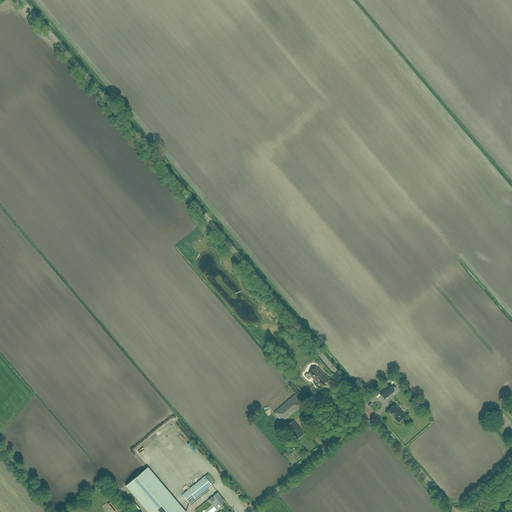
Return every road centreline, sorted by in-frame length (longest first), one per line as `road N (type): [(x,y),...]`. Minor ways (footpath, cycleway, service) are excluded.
road 1 (unclassified): [(369,413),(20,0)]
road 2 (unclassified): [(251,511),(369,413)]
road 3 (unclassified): [(453,511),(369,413)]
